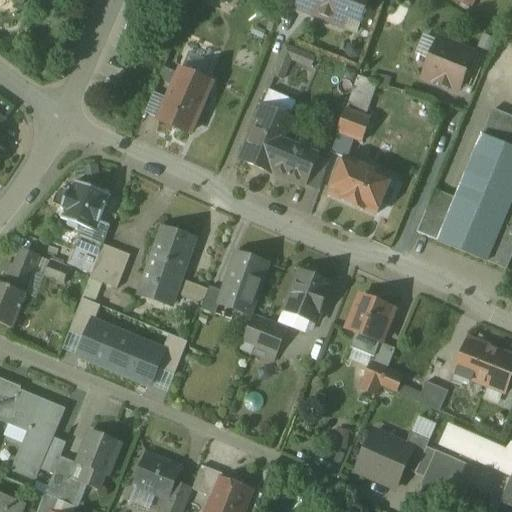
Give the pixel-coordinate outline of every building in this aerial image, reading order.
[(301,0),(298,9),(314,15),(319,0),(301,0)] [(369,0),(319,0),(314,15),(345,28),(356,2),(367,7),(369,0)] [(475,53),(440,39),(424,77),(459,92),(475,53)] [(316,58),(286,46),(274,76),(284,80),(292,59),(312,68),(316,58)] [(180,76),(165,69),(161,80),(175,86),(180,76)] [(204,81),(182,72),(180,76),(175,86),(197,96),(204,81)] [(175,86),(160,121),(191,134),(206,100),(197,96),(175,86)] [(298,103),(269,91),(263,107),(291,119),(296,107),(297,107),(298,106),(297,105),(298,103)] [(147,113),(157,117),(163,100),(153,96),(147,113)] [(291,119),(263,107),(240,161),(275,175),(277,170),(288,144),(297,122),(291,119)] [(371,119),(347,110),(339,134),(353,139),(363,143),(371,119)] [(511,118),(494,111),(493,112),(483,137),(511,148),(511,118)] [(353,139),(339,134),(332,154),(346,159),(347,159),(353,139)] [(511,148),(483,137),(483,136),(482,138),(483,138),(457,200),(448,221),(440,242),(439,241),(439,242),(438,243),(488,263),(511,204),(511,148)] [(288,144),(277,170),(287,174),(285,177),(287,178),(299,148),(288,144)] [(318,157),(299,148),(287,178),(306,186),(318,157)] [(347,159),(331,196),(353,205),(356,209),(361,211),(366,211),(377,215),(392,179),(347,159)] [(112,196),(76,182),(76,184),(77,184),(74,192),(71,191),(72,190),(70,190),(62,210),(64,211),(64,210),(66,211),(63,218),(62,219),(70,223),(68,227),(78,231),(80,227),(84,228),(98,234),(101,224),(102,223),(101,223),(110,197),(111,198),(112,196)] [(457,200),(436,191),(427,212),(448,221),(457,200)] [(511,204),(488,263),(507,270),(508,269),(507,269),(511,257),(511,204)] [(448,221),(427,212),(418,234),(439,242),(439,241),(440,242),(448,221)] [(110,227),(101,224),(98,234),(84,228),(81,237),(104,246),(112,227),(111,226),(110,227)] [(196,240),(164,229),(141,296),(172,307),(177,295),(182,281),(196,240)] [(81,237),(80,237),(75,251),(99,260),(104,246),(81,237)] [(131,256),(104,246),(99,260),(93,275),(91,279),(118,290),(131,256)] [(22,251),(7,287),(25,295),(40,258),(22,251)] [(99,260),(75,251),(69,266),(93,275),(99,260)] [(268,265),(238,255),(227,287),(240,291),(234,309),(252,315),(258,298),(268,265)] [(62,267),(52,262),(45,277),(56,281),(62,267)] [(71,270),(62,267),(56,281),(65,285),(71,270)] [(302,273),(287,312),(317,324),(332,286),(302,273)] [(209,291),(182,281),(177,295),(201,305),(201,304),(204,305),(209,291)] [(7,287),(0,284),(0,323),(14,330),(27,296),(25,295),(7,287)] [(395,311),(362,298),(348,333),(382,344),(395,311)] [(102,307),(84,299),(70,333),(87,340),(94,323),(95,323),(102,307)] [(267,322),(255,318),(249,333),(247,332),(243,341),(257,347),(267,322)] [(257,347),(254,354),(267,360),(272,347),(273,347),(276,339),(275,338),(280,327),(267,322),(257,347)] [(95,323),(94,323),(87,340),(80,356),(151,386),(158,369),(165,352),(164,352),(95,323)] [(189,343),(171,335),(164,352),(165,352),(158,369),(176,376),(189,343)] [(511,377),(511,357),(486,347),(480,363),(463,356),(454,380),(464,384),(467,378),(506,393),(511,377)] [(389,372),(374,365),(368,380),(382,386),(389,372)] [(403,378),(389,372),(382,386),(397,393),(403,378)] [(450,392),(428,383),(419,403),(441,412),(450,392)] [(63,412),(30,398),(18,393),(0,385),(0,419),(31,432),(15,471),(34,479),(38,470),(52,438),(63,412)] [(418,400),(421,391),(403,385),(400,394),(418,400)] [(437,426),(419,418),(412,434),(431,442),(437,426)] [(511,447),(508,453),(451,428),(443,446),(464,455),(476,460),(511,476),(511,447)] [(122,445),(91,432),(80,457),(77,465),(78,466),(85,469),(107,477),(109,477),(122,445)] [(375,433),(358,472),(397,489),(405,470),(414,450),(406,447),(375,433)] [(412,434),(406,447),(414,450),(405,470),(416,475),(418,472),(427,450),(431,442),(412,434)] [(67,444),(52,438),(38,470),(54,476),(59,464),(67,444)] [(427,450),(418,472),(429,477),(438,455),(427,450)] [(181,469),(148,455),(135,486),(167,499),(169,500),(175,483),(181,469)] [(461,464),(438,455),(429,477),(425,486),(461,502),(475,471),(472,469),(461,464)] [(476,460),(464,455),(461,464),(472,469),(476,460)] [(76,471),(59,464),(54,476),(46,495),(74,507),(84,485),(80,483),(85,469),(78,466),(76,471)] [(224,475),(203,467),(194,491),(213,498),(220,480),(222,480),(224,475)] [(107,477),(85,469),(80,483),(84,485),(101,492),(107,477)] [(213,498),(207,511),(244,511),(252,492),(222,480),(220,480),(213,498)] [(175,483),(169,500),(167,499),(162,511),(183,511),(192,490),(175,483)] [(0,494),(0,511),(24,511),(27,505),(0,494)] [(74,507),(46,495),(39,511),(73,511),(76,508),(74,507)]
